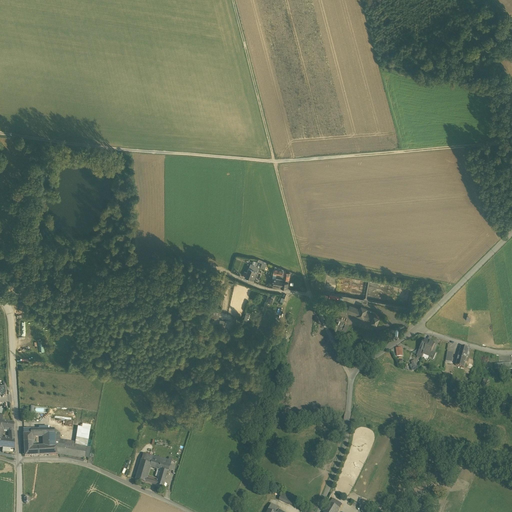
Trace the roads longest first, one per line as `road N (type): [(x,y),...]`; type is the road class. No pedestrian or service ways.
road 1 (track): [(0,132),(274,162),(511,142)]
road 2 (residential): [(350,378),(311,294),(264,289),(212,266),(157,259),(0,294)]
road 3 (track): [(233,0),(311,294)]
road 4 (residential): [(187,511),(81,464),(18,461)]
road 5 (tertiary): [(18,461),(9,313),(0,299)]
road 6 (residential): [(350,378),(345,442),(318,511)]
road 7 (residential): [(511,233),(417,327)]
